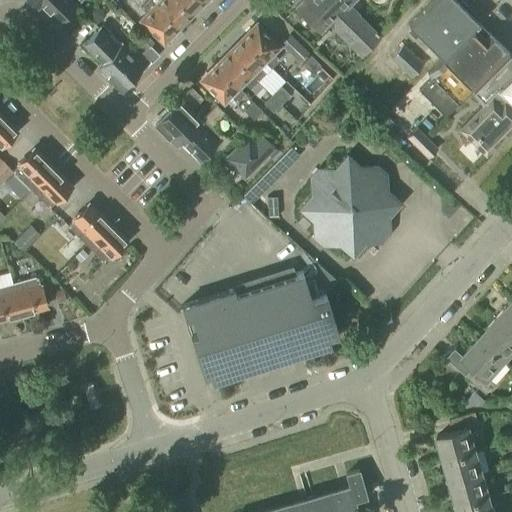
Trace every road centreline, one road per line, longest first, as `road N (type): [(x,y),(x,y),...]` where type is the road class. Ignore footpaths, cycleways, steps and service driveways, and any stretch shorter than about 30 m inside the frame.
road 1 (residential): [(0,87),(165,252)]
road 2 (residential): [(153,449),(363,379)]
road 3 (residential): [(363,379),(511,222)]
road 4 (residential): [(165,252),(202,199),(126,118)]
road 5 (residential): [(242,0),(126,118)]
road 6 (residential): [(126,118),(33,27),(0,28)]
road 7 (residential): [(0,498),(153,449)]
road 8 (residential): [(406,511),(363,379)]
road 9 (residential): [(153,449),(112,317)]
road 10 (residential): [(0,358),(98,330),(112,317)]
